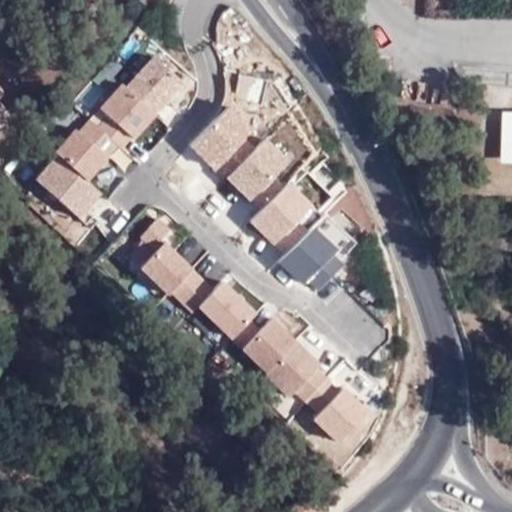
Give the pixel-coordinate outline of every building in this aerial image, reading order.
[(188,87),(154,57),(128,87),(122,84),(80,132),(76,129),(31,180),(86,228),(113,198),(94,181),(107,166),(130,141),(132,143),(148,126),(158,115),(169,124),(178,113),(170,106),(188,87)] [(0,136),(14,123),(0,107),(0,103),(1,102),(1,96),(0,94),(0,136)] [(261,130),(233,102),(190,146),(205,161),(241,196),(257,212),(249,221),(268,239),(286,257),(278,265),(293,279),(301,287),(305,283),(315,293),(346,261),(339,254),(341,251),(317,228),(328,217),(284,174),(296,161),(268,133),(258,144),(252,138),(261,130)] [(511,162),(511,111),(503,111),(501,162),(511,162)] [(177,232),(158,214),(136,238),(152,252),(135,270),(168,301),(173,296),(193,315),(199,308),(289,393),(295,387),(324,415),(319,421),(342,442),(370,412),(354,398),(344,388),(340,392),(329,381),(331,378),(322,369),(326,365),(318,358),(291,333),(275,317),(262,330),(252,320),(258,313),(243,299),(223,280),(217,286),(206,276),(182,254),(169,241),(177,232)] [(288,510),(289,511),(313,511),(314,511),(301,498),(288,510)]
